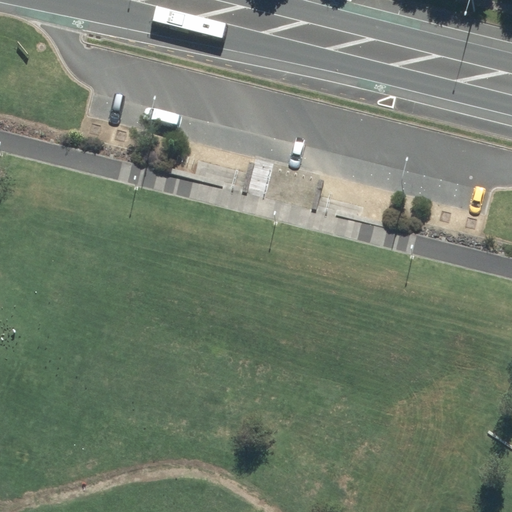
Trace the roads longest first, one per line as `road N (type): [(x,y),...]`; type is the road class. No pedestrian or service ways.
road 1 (secondary): [(511,103),(95,0)]
road 2 (secondary): [(292,0),(511,56)]
